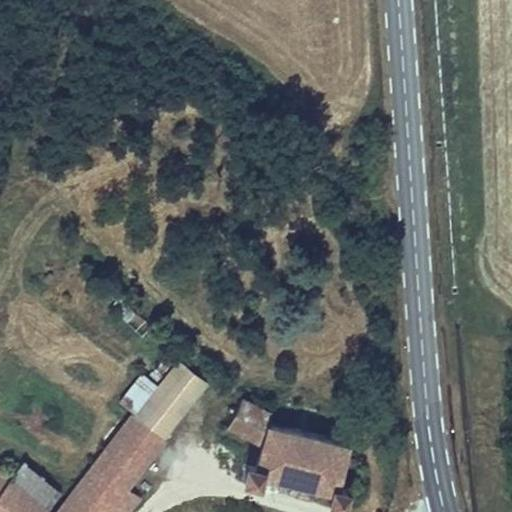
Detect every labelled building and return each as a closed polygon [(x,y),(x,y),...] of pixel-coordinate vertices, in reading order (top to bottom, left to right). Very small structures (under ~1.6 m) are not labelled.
[(158,382),(134,414),(160,434),(204,378),(176,357),(157,380),(158,382)] [(254,463),(244,461),(240,475),(255,479),(258,470),(327,487),(325,497),(340,500),(344,485),(333,482),(344,438),(265,420),(269,411),(241,396),(226,424),(251,437),(260,442),(254,463)] [(9,477),(0,488),(0,511),(104,511),(126,484),(163,437),(160,434),(134,414),(132,412),(53,511),(52,511),(44,505),(9,477)] [(251,437),(244,461),(254,463),(260,442),(251,437)] [(22,460),(9,477),(44,505),(58,487),(22,460)] [(0,488),(9,477),(0,470),(0,488)] [(126,484),(104,511),(126,511),(139,495),(126,484)]
